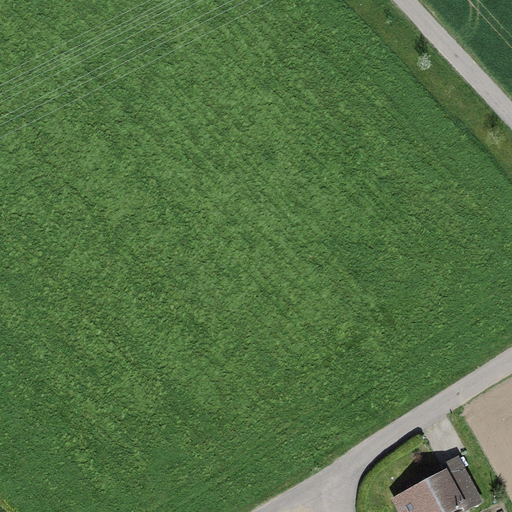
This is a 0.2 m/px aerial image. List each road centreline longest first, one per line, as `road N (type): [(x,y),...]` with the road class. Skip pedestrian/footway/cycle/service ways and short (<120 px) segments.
road 1 (residential): [(511,360),(319,480)]
road 2 (residential): [(511,107),(409,0)]
